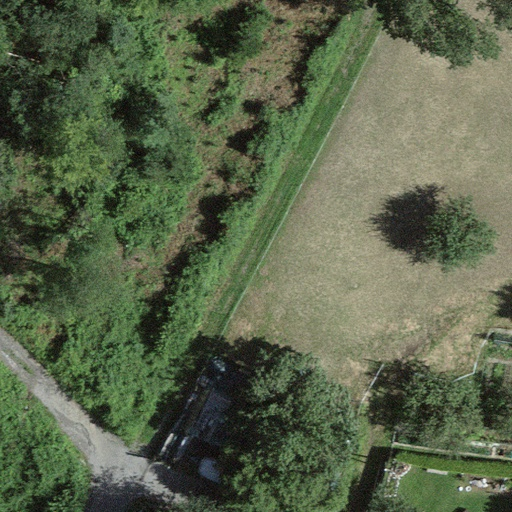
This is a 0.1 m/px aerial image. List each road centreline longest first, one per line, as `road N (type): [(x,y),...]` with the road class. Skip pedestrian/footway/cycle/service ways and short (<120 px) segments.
road 1 (track): [(358,0),(93,511)]
road 2 (track): [(0,343),(119,465)]
